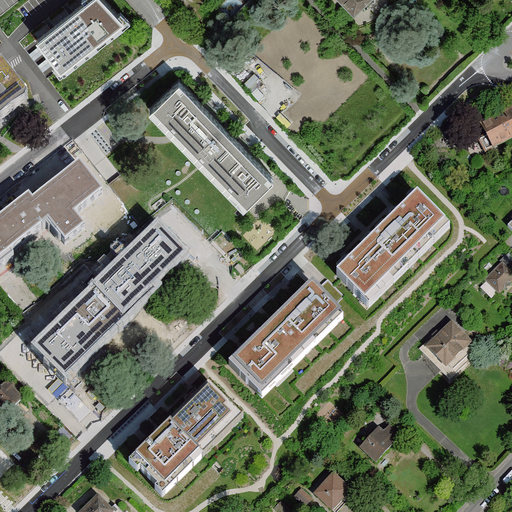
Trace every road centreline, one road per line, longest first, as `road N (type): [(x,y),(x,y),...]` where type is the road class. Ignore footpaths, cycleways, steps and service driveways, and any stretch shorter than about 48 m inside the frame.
road 1 (residential): [(27,511),(338,203)]
road 2 (residential): [(180,41),(0,183)]
road 3 (residential): [(338,203),(180,41)]
road 4 (residential): [(338,203),(491,65)]
